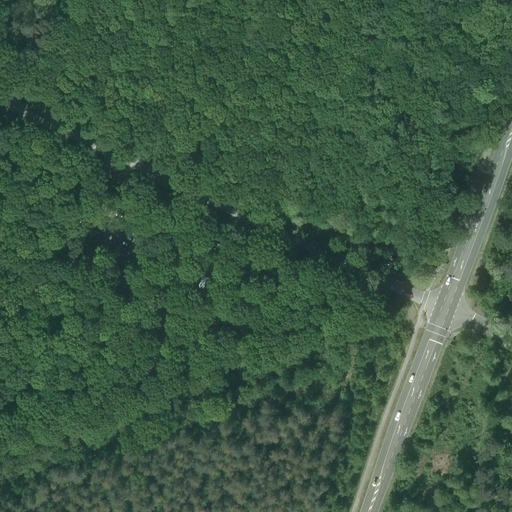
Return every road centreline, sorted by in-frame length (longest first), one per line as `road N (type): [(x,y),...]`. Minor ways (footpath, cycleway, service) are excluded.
road 1 (unclassified): [(445,309),(0,99)]
road 2 (primary): [(369,511),(445,309)]
road 3 (primary): [(445,309),(511,136)]
